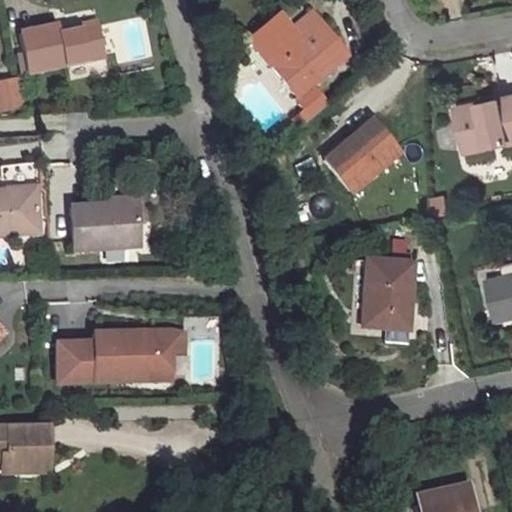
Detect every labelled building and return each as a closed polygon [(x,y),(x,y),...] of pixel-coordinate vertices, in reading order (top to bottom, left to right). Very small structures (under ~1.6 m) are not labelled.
[(294,127),(302,135),(333,108),(316,87),(350,58),(314,16),(291,36),(278,21),(249,46),(299,102),(298,105),(307,116),(294,127)] [(66,26),(23,33),(29,73),(105,66),(100,27),(69,30),(66,26)] [(0,80),(0,113),(24,110),(20,78),(0,80)] [(511,147),(511,104),(464,113),(472,155),(511,147)] [(405,157),(376,124),(329,166),(357,198),(405,157)] [(36,193),(0,196),(0,235),(39,233),(36,193)] [(124,196),(66,207),(72,246),(132,237),(124,196)] [(432,217),(448,215),(447,196),(430,197),(432,217)] [(53,268),(51,247),(38,248),(40,269),(53,268)] [(406,262),(368,260),(366,329),(404,329),(406,262)] [(511,274),(488,279),(495,320),(511,316),(511,274)] [(219,388),(219,319),(186,319),(186,388),(219,388)] [(180,325),(168,323),(147,324),(147,330),(141,331),(141,325),(91,328),(92,337),(55,340),(58,379),(171,372),(169,342),(181,341),(180,325)] [(0,456),(3,456),(6,467),(51,466),(50,425),(0,427),(0,456)] [(469,511),(462,481),(410,492),(415,511),(469,511)]
